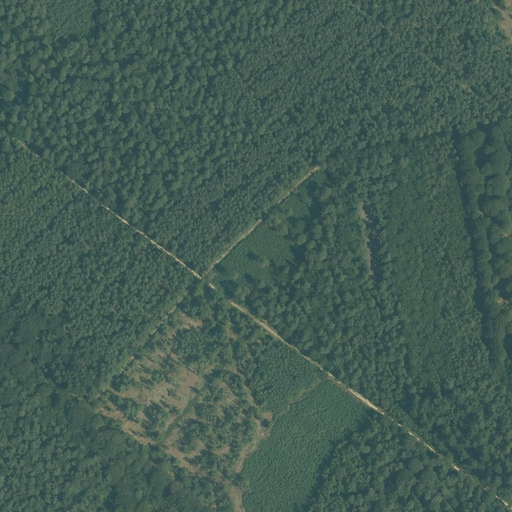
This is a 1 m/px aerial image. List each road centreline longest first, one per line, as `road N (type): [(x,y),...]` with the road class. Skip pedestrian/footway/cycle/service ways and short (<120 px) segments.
road 1 (unknown): [(88,415),(200,276),(338,155),(510,117),(346,0)]
road 2 (track): [(209,0),(32,147)]
road 3 (track): [(371,403),(224,295)]
road 4 (track): [(224,295),(82,187)]
road 5 (track): [(511,509),(371,403)]
road 6 (unknown): [(88,415),(210,511)]
